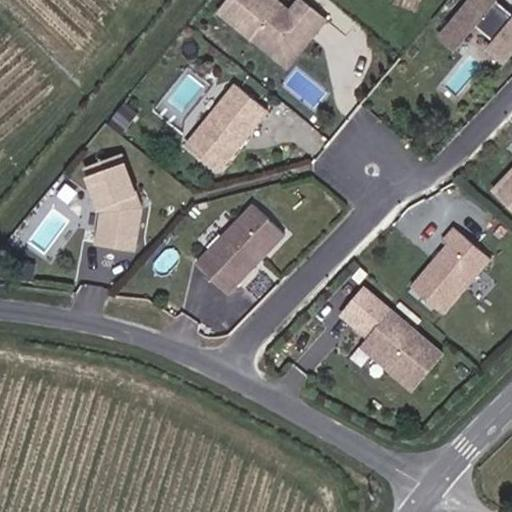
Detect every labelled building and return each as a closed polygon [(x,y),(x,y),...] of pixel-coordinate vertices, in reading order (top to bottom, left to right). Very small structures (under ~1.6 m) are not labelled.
[(317,34),(328,20),(303,0),(301,0),(292,11),(278,0),(230,0),(221,11),(253,38),(256,33),(278,51),(296,50),(312,30),(317,34)] [(511,57),(511,16),(493,0),(475,0),(441,40),(456,53),(477,29),(496,45),(489,53),(505,66),(511,57)] [(218,170),(269,110),(238,85),(188,144),(218,170)] [(136,249),(143,208),(124,154),(88,167),(104,211),(98,242),(136,249)] [(511,213),(511,174),(492,194),(511,213)] [(227,291),(285,233),(255,203),(197,261),(227,291)] [(442,317),(489,262),(452,230),(442,242),(446,246),(409,289),(442,317)] [(440,355),(390,312),(362,343),(413,387),(440,355)]
